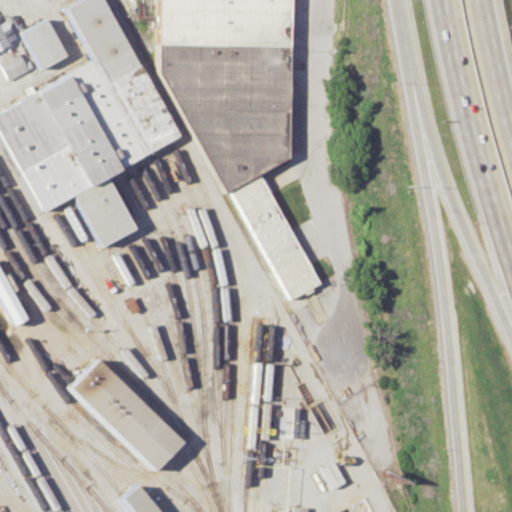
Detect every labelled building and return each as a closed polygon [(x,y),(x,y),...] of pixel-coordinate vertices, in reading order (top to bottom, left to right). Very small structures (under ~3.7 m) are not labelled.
[(89,60),(0,109),(0,145),(37,212),(47,206),(59,199),(67,195),(96,247),(105,241),(122,233),(129,229),(100,177),(105,174),(121,165),(134,158),(149,149),(166,140),(173,136),(97,0),(73,0),(68,3),(60,7),(89,60)] [(154,0),(153,72),(218,192),(224,190),(291,311),(305,303),(315,323),(324,317),(307,287),(315,282),(253,174),(282,158),(284,0),(154,0)] [(41,18),(61,54),(36,69),(16,33),(41,18)] [(0,21),(4,19),(13,37),(4,42),(6,44),(0,47),(0,21)] [(0,61),(15,53),(21,63),(26,60),(29,66),(7,79),(0,67),(0,61)] [(63,388),(68,382),(85,365),(90,359),(176,442),(171,448),(154,464),(149,470),(63,388)] [(294,419),(295,407),(284,407),(283,438),(300,438),(301,420),(294,419)] [(166,511),(147,488),(138,495),(131,485),(114,497),(125,511),(166,511)]
